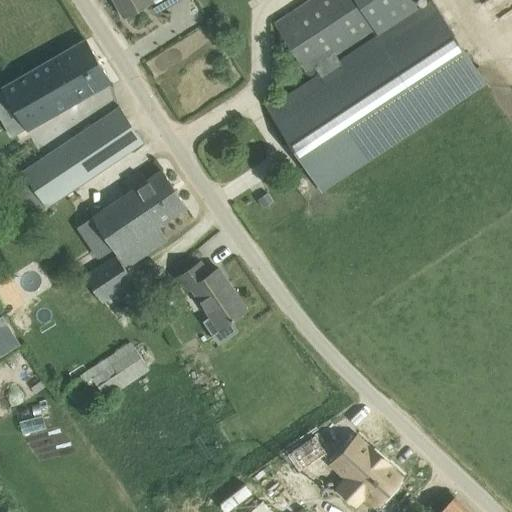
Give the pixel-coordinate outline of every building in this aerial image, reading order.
[(151,0),(115,0),(125,17),(152,2),(151,0)] [(268,108),(322,190),(486,83),(432,0),(337,63),(332,56),(375,28),(356,0),(310,0),(276,23),(308,72),(323,63),(328,69),(268,108)] [(3,88),(27,129),(111,82),(87,39),(3,88)] [(24,172),(47,207),(144,142),(120,107),(24,172)] [(84,273),(102,301),(135,279),(126,266),(167,239),(159,226),(187,207),(163,170),(92,215),(117,252),(84,273)] [(268,193),(259,199),(264,207),(273,201),(268,193)] [(227,285),(229,283),(219,268),(210,274),(201,262),(185,273),(178,277),(187,291),(192,287),(219,327),(230,321),(247,309),(246,308),(244,310),(227,285)] [(0,355),(20,343),(3,316),(0,318),(0,355)] [(69,385),(75,393),(89,413),(150,372),(130,344),(69,385)] [(328,452),(315,434),(290,452),(303,469),(328,452)] [(400,477),(357,437),(333,463),(349,478),(347,480),(363,495),(365,493),(376,503),(400,477)] [(470,511),(455,497),(440,511),(470,511)] [(246,511),(276,511),(265,498),(246,511)]
